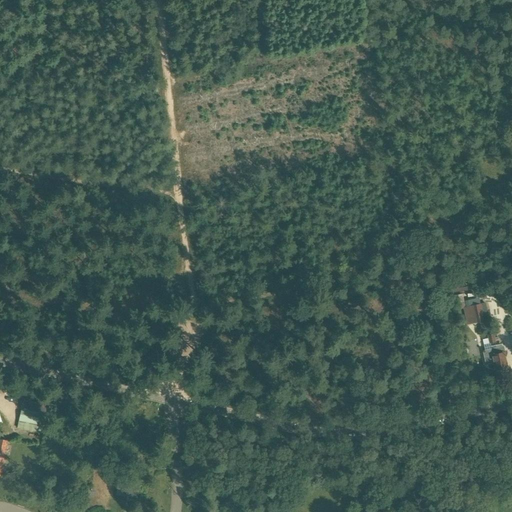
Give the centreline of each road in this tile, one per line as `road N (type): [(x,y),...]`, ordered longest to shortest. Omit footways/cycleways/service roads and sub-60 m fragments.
road 1 (tertiary): [(511,407),(398,427),(322,429),(0,361)]
road 2 (track): [(192,302),(377,255),(511,176)]
road 3 (track): [(170,401),(196,312),(177,195)]
road 4 (track): [(177,195),(158,0)]
road 5 (track): [(0,168),(177,195)]
